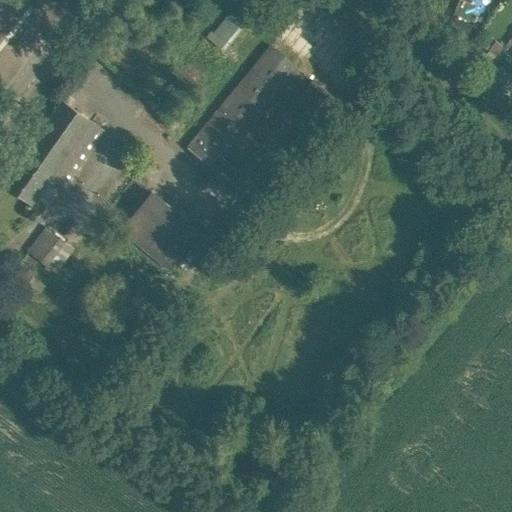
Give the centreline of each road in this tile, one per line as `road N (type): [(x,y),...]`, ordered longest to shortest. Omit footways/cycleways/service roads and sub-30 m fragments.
road 1 (residential): [(249,511),(166,451),(157,430),(328,190)]
road 2 (residential): [(328,190),(371,124),(370,105),(224,0)]
road 3 (residential): [(328,190),(511,324)]
road 4 (unclassified): [(0,115),(88,0)]
